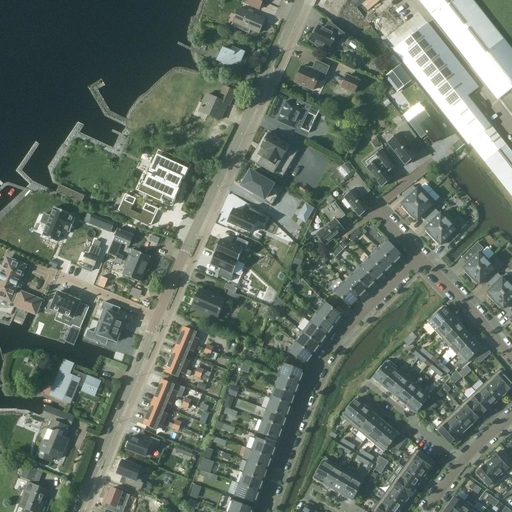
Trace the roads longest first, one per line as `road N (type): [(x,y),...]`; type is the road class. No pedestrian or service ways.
road 1 (tertiary): [(159,314),(300,0)]
road 2 (residential): [(419,257),(315,374),(264,511)]
road 3 (tertiary): [(76,511),(159,314)]
road 4 (residential): [(511,359),(419,257)]
road 5 (residential): [(419,257),(379,204),(433,161)]
